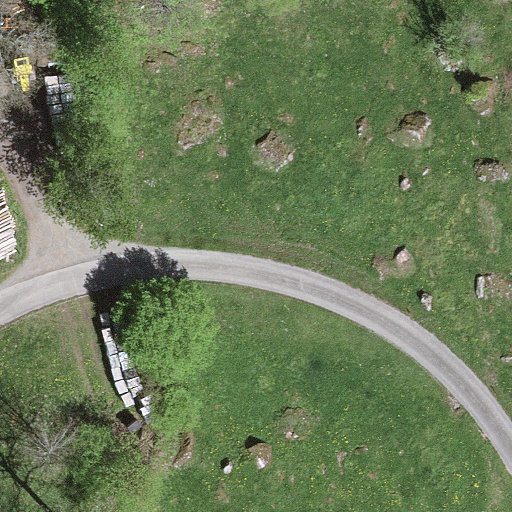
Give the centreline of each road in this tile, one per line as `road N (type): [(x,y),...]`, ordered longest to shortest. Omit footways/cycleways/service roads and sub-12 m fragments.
road 1 (unclassified): [(511,473),(478,414),(377,314),(230,263),(98,269),(0,314)]
road 2 (track): [(98,269),(0,138)]
